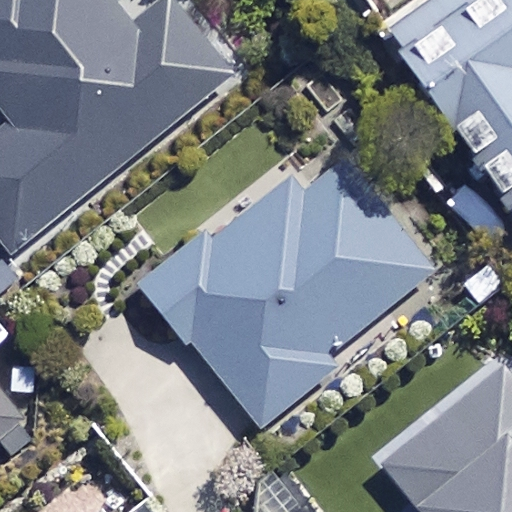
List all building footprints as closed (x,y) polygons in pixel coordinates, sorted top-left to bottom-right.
[(0,0),(0,124),(3,129),(0,131),(0,243),(11,258),(234,83),(168,0),(167,0),(132,28),(109,0),(0,0)] [(511,0),(393,0),(396,4),(371,22),(511,224),(511,0)] [(432,270),(340,163),(300,197),(286,180),(209,246),(195,230),(133,284),(261,432),(329,373),(322,365),(432,270)] [(511,511),(511,383),(499,368),(378,466),(415,511),(511,511)] [(0,452),(6,460),(34,438),(0,394),(0,452)]
